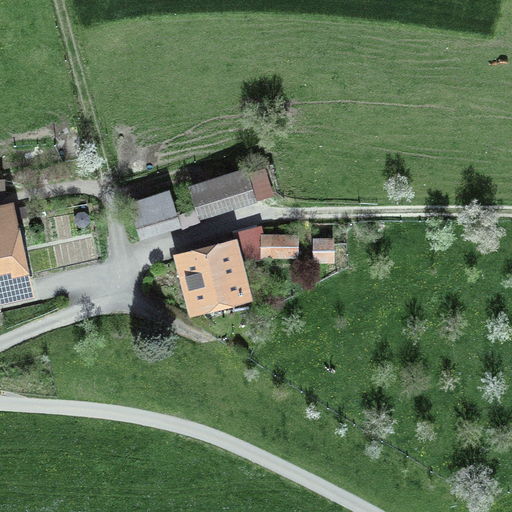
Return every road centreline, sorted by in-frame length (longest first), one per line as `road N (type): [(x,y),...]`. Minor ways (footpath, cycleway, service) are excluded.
road 1 (unclassified): [(361,511),(189,428),(0,403)]
road 2 (track): [(58,0),(132,257)]
